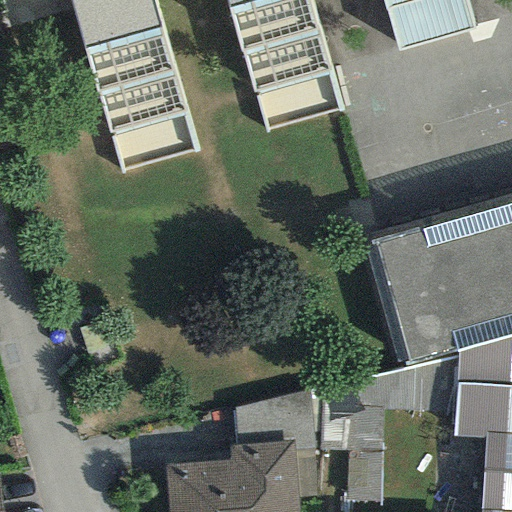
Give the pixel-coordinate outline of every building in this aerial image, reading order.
[(69,0),(85,55),(162,34),(151,0),(225,0),(228,10),(262,0),(69,0)] [(307,0),(262,0),(228,10),(254,94),(329,73),(307,0)] [(464,0),(382,0),(398,50),(473,28),(464,0)] [(162,34),(85,55),(108,139),(185,118),(162,34)] [(511,202),(369,242),(408,363),(458,349),(511,333),(511,202)] [(511,511),(511,333),(458,349),(452,435),(484,440),(478,511),(511,511)] [(239,470),(170,474),(171,511),(301,511),(298,450),(238,453),(239,470)]
